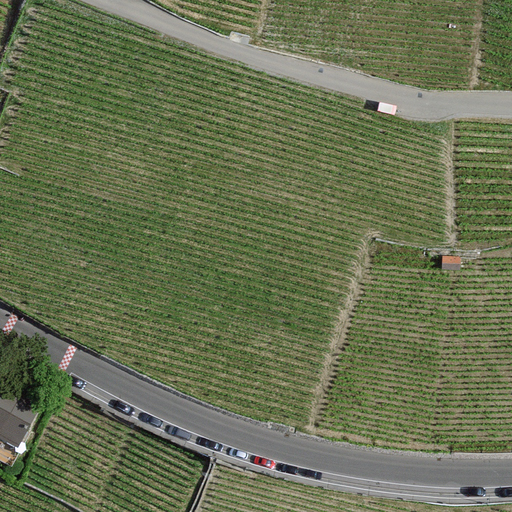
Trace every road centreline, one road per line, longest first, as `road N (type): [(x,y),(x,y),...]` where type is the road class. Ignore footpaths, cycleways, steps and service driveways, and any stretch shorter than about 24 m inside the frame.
road 1 (tertiary): [(0,318),(73,362),(258,440),(389,469),(511,473)]
road 2 (track): [(117,0),(215,47),(328,82),(511,108)]
